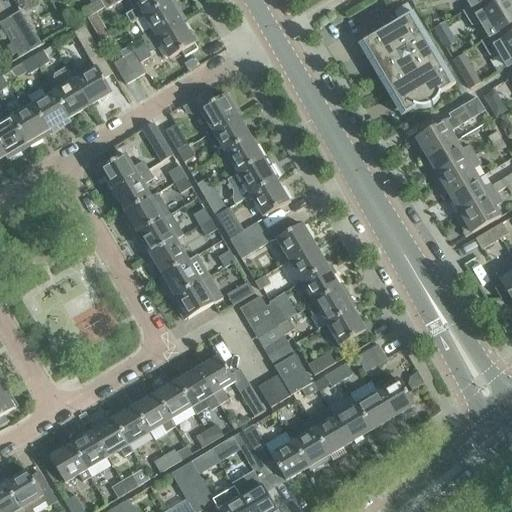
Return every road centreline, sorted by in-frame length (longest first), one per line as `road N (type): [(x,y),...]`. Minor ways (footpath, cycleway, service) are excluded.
road 1 (tertiary): [(511,430),(279,37)]
road 2 (residential): [(57,168),(279,37)]
road 3 (residential): [(164,353),(57,168)]
road 4 (residential): [(260,376),(227,317),(164,353)]
road 5 (tertiary): [(406,511),(511,430)]
road 6 (residential): [(60,414),(164,353)]
